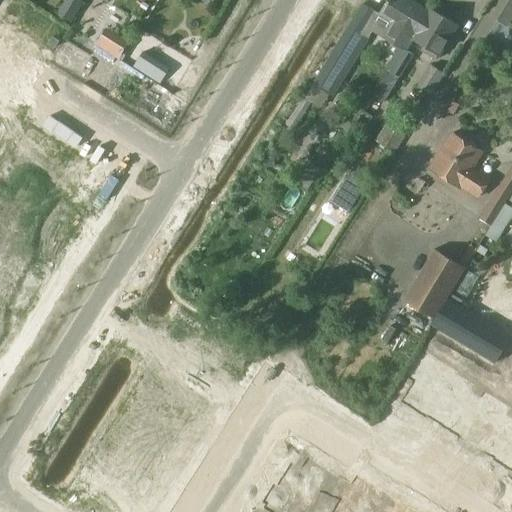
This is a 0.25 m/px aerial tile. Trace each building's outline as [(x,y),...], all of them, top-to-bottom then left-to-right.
[(65,0),(58,12),(71,20),(84,0),(65,0)] [(382,15),(372,31),(399,47),(405,50),(410,41),(414,35),(429,11),(411,0),(388,0),(380,14),(382,15)] [(511,0),(510,0),(497,21),(508,27),(511,21),(511,0)] [(347,36),(317,85),(332,96),(362,47),(369,36),(372,31),(382,15),(380,14),(366,5),(353,26),(347,36)] [(414,35),(410,41),(411,42),(413,39),(424,45),(421,50),(437,60),(458,26),(430,9),(429,11),(414,35)] [(0,65),(30,86),(40,70),(27,62),(28,58),(15,51),(13,54),(0,45),(0,65)] [(399,47),(373,91),(383,97),(410,53),(405,50),(399,47)] [(427,94),(441,72),(430,66),(416,87),(427,94)] [(292,129),(311,101),(304,96),(285,124),(292,129)] [(396,108),(375,142),(394,154),(415,120),(396,108)] [(478,197),(490,178),(473,168),(483,153),(452,133),(430,167),(478,197)] [(306,189),(316,172),(304,163),(293,181),(306,189)] [(511,165),(479,218),(490,224),(504,203),(511,189),(511,165)] [(511,223),(494,252),(509,262),(501,274),(511,280),(511,223)] [(433,315),(464,266),(434,248),(404,297),(433,315)] [(448,301),(439,317),(499,353),(509,338),(448,301)] [(382,343),(400,344),(400,329),(382,328),(382,343)] [(427,367),(406,401),(425,413),(446,379),(427,367)] [(446,379),(425,413),(443,424),(465,390),(446,379)] [(465,390),(443,424),(462,436),(483,402),(465,390)] [(483,402),(462,436),(480,447),(501,413),(483,402)] [(511,420),(501,413),(480,447),(498,459),(511,436),(511,420)] [(511,436),(498,459),(511,467),(511,436)] [(290,470),(267,507),(274,511),(297,511),(314,485),(290,470)] [(359,480),(338,511),(365,511),(378,492),(359,480)] [(378,492),(365,511),(391,511),(397,504),(378,492)]
